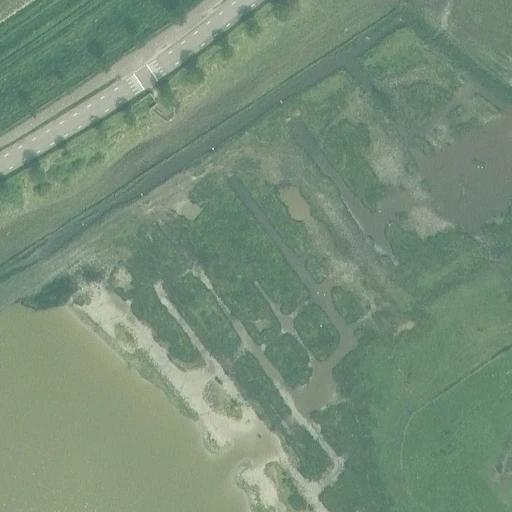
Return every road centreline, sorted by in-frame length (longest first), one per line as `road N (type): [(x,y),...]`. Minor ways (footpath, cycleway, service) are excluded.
road 1 (tertiary): [(0,166),(117,95),(241,0)]
road 2 (track): [(0,85),(111,0)]
